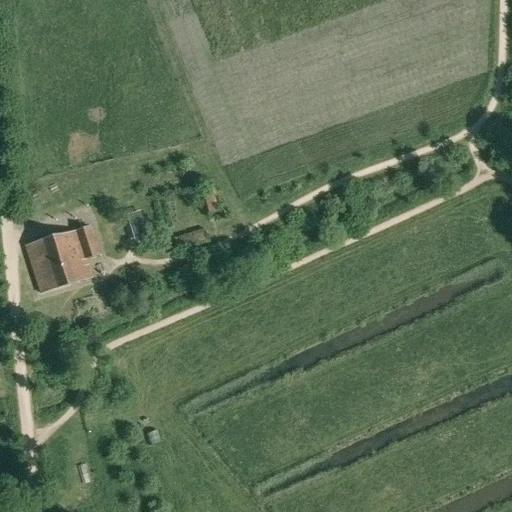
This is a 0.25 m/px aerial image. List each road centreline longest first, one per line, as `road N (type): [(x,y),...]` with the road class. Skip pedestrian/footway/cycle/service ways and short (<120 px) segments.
road 1 (track): [(509,0),(506,99),(468,133),(300,202),(183,262),(107,272)]
road 2 (track): [(26,441),(0,181)]
